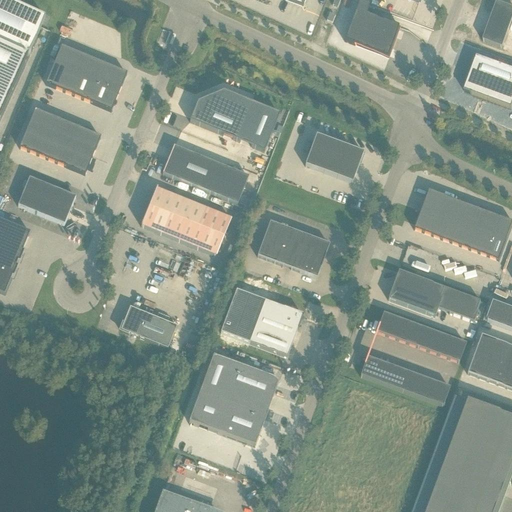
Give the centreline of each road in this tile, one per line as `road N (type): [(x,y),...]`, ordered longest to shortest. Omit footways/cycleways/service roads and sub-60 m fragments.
road 1 (unclassified): [(411,129),(270,511)]
road 2 (unclassified): [(191,9),(82,272)]
road 3 (unclassified): [(191,9),(389,101),(411,129)]
road 4 (unclassified): [(411,129),(459,0)]
